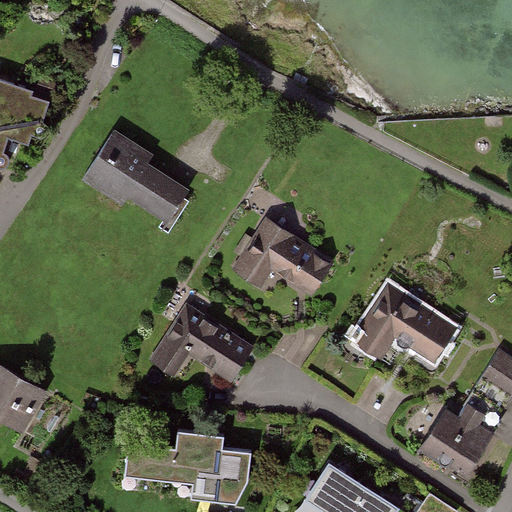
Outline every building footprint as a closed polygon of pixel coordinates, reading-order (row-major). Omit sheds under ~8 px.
[(0,74),(0,127),(34,138),(50,91),(0,74)] [(155,150),(114,124),(82,175),(125,202),(129,196),(168,221),(191,185),(149,158),(155,150)] [(0,165),(10,131),(0,127),(0,165)] [(265,214),(234,262),(265,282),(274,268),(312,293),(335,258),(265,214)] [(457,324),(391,283),(354,343),(382,360),(397,336),(435,360),(457,324)] [(188,302),(152,358),(176,374),(190,353),(232,380),(255,345),(188,302)] [(511,353),(499,346),(482,377),(511,394),(511,353)] [(42,390),(0,366),(0,414),(21,427),(42,390)] [(444,411),(423,446),(472,475),(493,440),(444,411)] [(177,444),(129,440),(127,474),(194,481),(193,496),(237,502),(250,478),(252,448),(224,444),(226,431),(179,426),(177,444)] [(396,511),(401,504),(328,460),(305,498),(327,511),(396,511)] [(421,511),(457,511),(462,504),(434,489),(421,511)]
